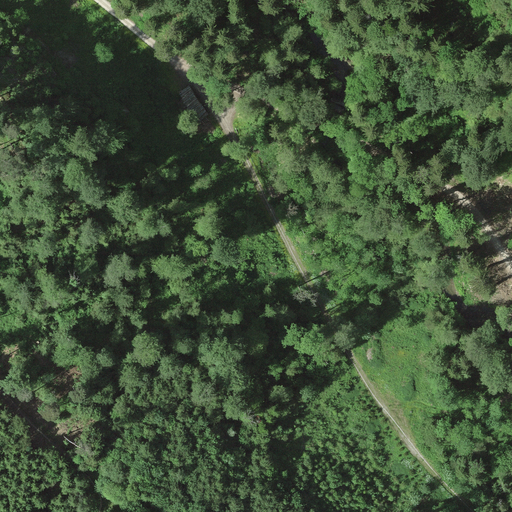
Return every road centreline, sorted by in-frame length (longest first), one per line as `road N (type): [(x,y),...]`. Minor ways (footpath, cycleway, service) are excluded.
road 1 (track): [(187,66),(223,117),(344,348),(397,429),(473,511)]
road 2 (track): [(100,0),(187,66),(450,191),(480,219),(511,270)]
